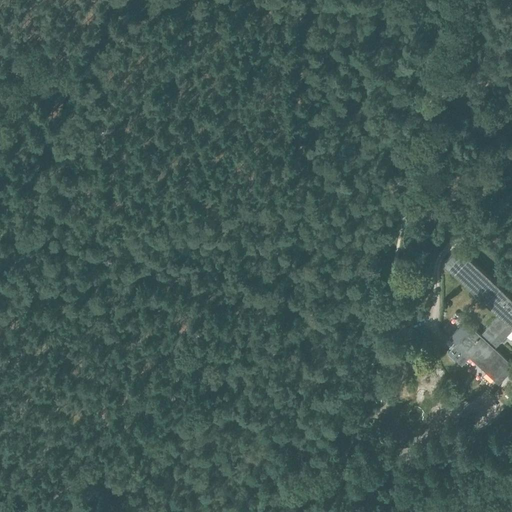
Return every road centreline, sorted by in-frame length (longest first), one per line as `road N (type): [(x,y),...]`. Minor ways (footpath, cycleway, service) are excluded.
road 1 (track): [(327,511),(445,0)]
road 2 (track): [(313,511),(172,389),(244,362),(304,313)]
road 3 (track): [(0,224),(304,313)]
road 4 (track): [(299,0),(304,313)]
road 5 (track): [(110,0),(0,192)]
road 6 (track): [(450,341),(436,327),(441,254),(463,241),(511,254)]
